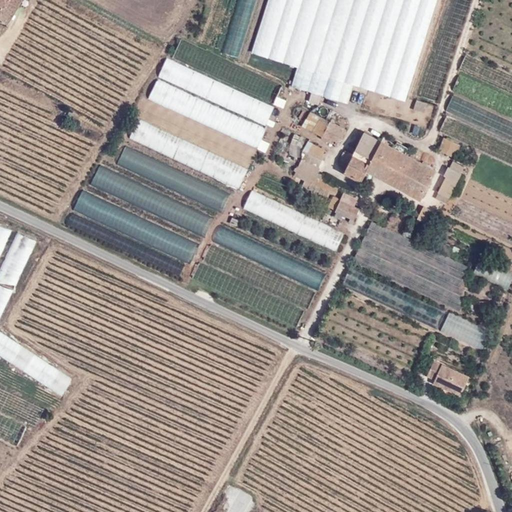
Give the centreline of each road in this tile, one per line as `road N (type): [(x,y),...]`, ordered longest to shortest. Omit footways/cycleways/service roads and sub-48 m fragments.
road 1 (unclassified): [(0,204),(433,405),(471,435),(501,511)]
road 2 (track): [(0,477),(89,378),(9,324),(58,232)]
road 3 (track): [(46,226),(194,0)]
road 4 (track): [(268,165),(215,228),(204,264),(317,315)]
road 5 (track): [(205,511),(295,345)]
road 6 (track): [(357,124),(315,97),(289,93),(268,165),(289,176)]
road 7 (track): [(462,428),(511,298)]
